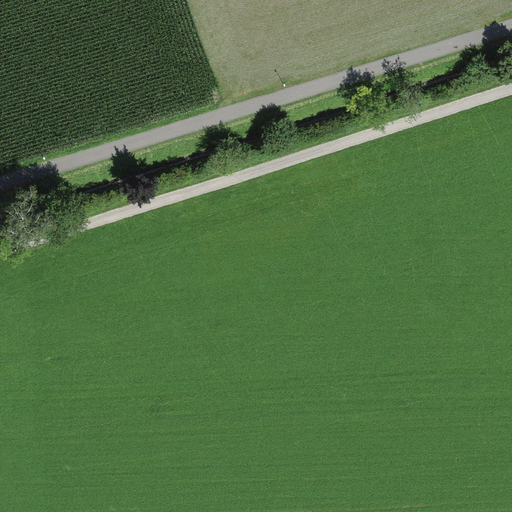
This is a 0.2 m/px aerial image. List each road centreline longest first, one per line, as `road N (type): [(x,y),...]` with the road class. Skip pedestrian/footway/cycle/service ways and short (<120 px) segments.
road 1 (track): [(511,88),(0,254)]
road 2 (track): [(511,22),(0,176)]
